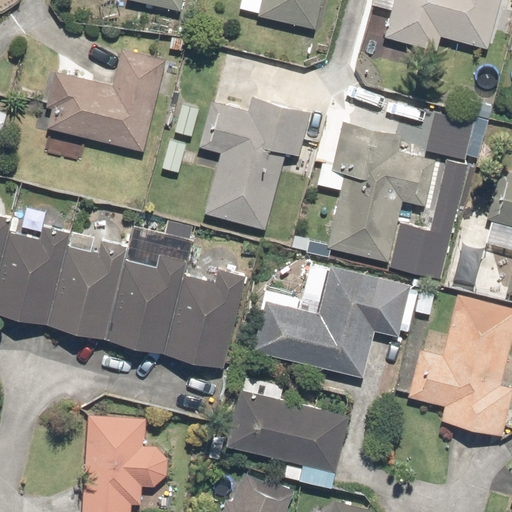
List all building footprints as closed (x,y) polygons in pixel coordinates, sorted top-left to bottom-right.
[(126,0),(126,3),(180,14),(182,0),(126,0)] [(240,0),(237,13),(312,29),(317,0),(240,0)] [(369,0),(369,2),(386,5),(379,38),(435,50),(437,37),(490,48),(499,0),(369,0)] [(140,153),(156,94),(169,97),(179,63),(152,55),(119,46),(109,83),(55,68),(39,127),(47,130),(41,153),(62,159),(69,134),(140,153)] [(198,96),(179,91),(158,170),(178,175),(198,96)] [(248,108),(208,100),(198,146),(219,151),(206,214),(264,227),(279,154),(295,158),(305,110),(250,99),(248,108)] [(396,135),(340,124),(330,170),(345,173),(331,247),(411,262),(418,225),(396,220),(400,199),(428,204),(437,159),(393,151),(396,135)] [(511,178),(497,175),(487,222),(511,227),(511,262),(505,293),(511,294),(511,178)] [(5,230),(0,249),(0,316),(43,328),(64,247),(67,233),(40,226),(37,239),(9,231),(5,230)] [(64,247),(43,328),(102,343),(124,257),(127,248),(100,241),(96,256),(65,247),(64,247)] [(124,257),(102,343),(160,358),(182,273),(184,264),(153,256),(151,263),(126,257),(124,257)] [(402,337),(408,312),(431,317),(437,291),(411,285),(310,262),(301,299),(265,291),(251,352),(361,377),(372,330),(402,337)] [(182,273),(160,358),(220,374),(245,277),(216,270),(213,281),(182,273)] [(511,340),(511,306),(455,292),(439,355),(415,349),(403,396),(441,406),(437,420),(502,437),(511,398),(511,388),(500,386),(511,340)] [(280,380),(242,373),(227,451),(302,466),(300,477),(329,482),(342,413),(276,400),(280,380)] [(143,417),(87,412),(78,511),(128,511),(129,504),(138,505),(140,483),(149,484),(151,483),(152,483),(154,482),(155,482),(156,481),(157,480),(158,479),(159,478),(160,477),(161,476),(162,475),(163,474),(163,473),(164,471),(164,470),(164,468),(165,467),(165,466),(165,464),(165,463),(164,461),(164,460),(164,459),(163,457),(162,456),(162,455),(161,454),(160,453),(159,452),(158,451),(157,450),(156,449),(154,449),(153,448),(152,447),(140,445),(143,417)] [(288,511),(297,495),(245,471),(226,511),(225,511),(218,509),(216,511),(288,511)] [(376,511),(334,501),(331,511),(376,511)]
